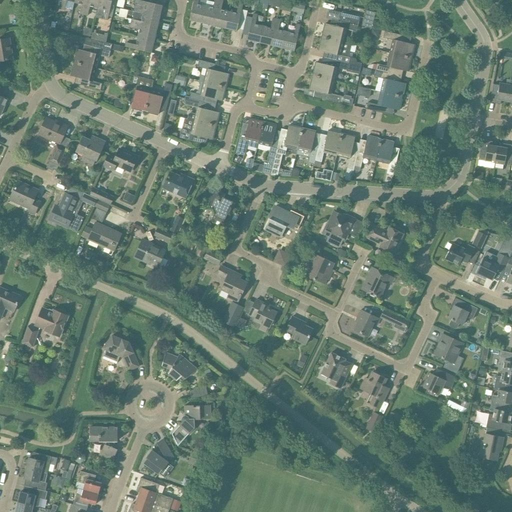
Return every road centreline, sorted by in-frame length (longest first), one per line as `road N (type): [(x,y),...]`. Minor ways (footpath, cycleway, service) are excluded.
road 1 (tertiary): [(418,511),(172,319),(0,239)]
road 2 (residential): [(285,103),(411,132),(427,115),(445,44)]
road 3 (residential): [(332,313),(331,335),(405,367),(426,322),(435,273)]
road 4 (residential): [(259,186),(237,250),(264,265),(274,287),(332,313)]
road 5 (residential): [(259,186),(442,196)]
road 6 (residential): [(473,119),(486,45),(457,0)]
road 7 (residential): [(49,83),(58,96),(161,142)]
road 8 (residential): [(144,425),(167,419),(172,408),(162,387),(138,388),(130,398),(135,420)]
